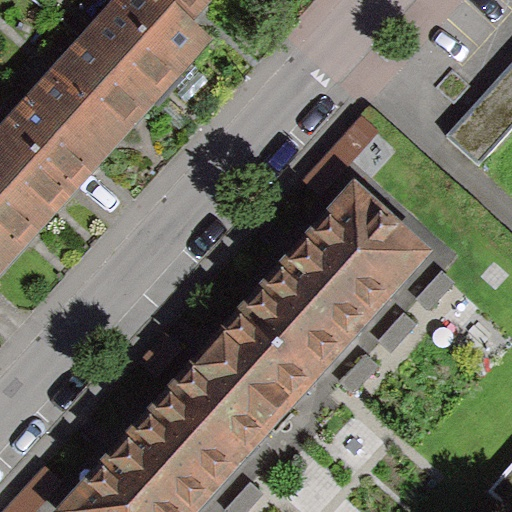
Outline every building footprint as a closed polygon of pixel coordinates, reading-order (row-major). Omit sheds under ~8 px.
[(141,0),(124,0),(78,52),(137,105),(192,45),(174,28),(141,0)] [(141,0),(174,28),(198,0),(141,0)] [(78,52),(23,113),(82,167),(137,105),(78,52)] [(511,68),(447,145),(471,166),(511,118),(511,68)] [(23,113),(0,138),(0,203),(27,228),(82,167),(23,113)] [(420,261),(340,189),(242,298),(323,370),(420,261)] [(0,203),(0,257),(27,228),(0,203)] [(323,370),(242,298),(145,408),(226,479),(323,370)] [(196,511),(226,479),(145,408),(52,511),(196,511)] [(511,511),(511,464),(484,496),(501,511),(511,511)]
